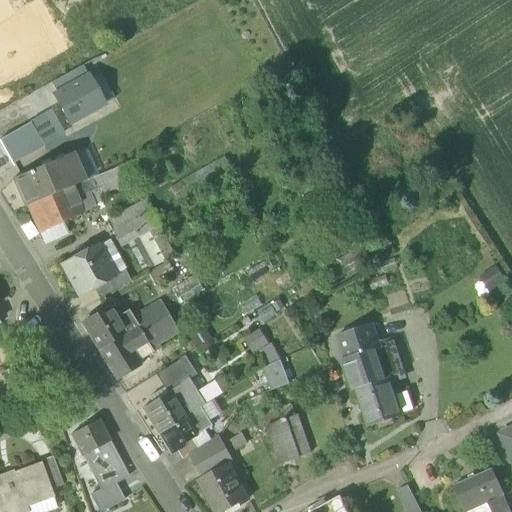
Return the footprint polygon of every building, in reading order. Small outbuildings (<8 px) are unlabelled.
[(77,52),(64,21),(2,49),(16,79),(77,52)] [(81,66),(51,83),(57,94),(88,77),(81,66)] [(99,73),(88,79),(103,104),(114,98),(99,73)] [(69,124),(103,105),(103,104),(88,79),(88,77),(57,94),(53,96),(69,124)] [(64,134),(51,111),(30,123),(42,145),(64,134)] [(0,139),(0,144),(10,163),(42,145),(30,123),(0,139)] [(91,179),(97,177),(85,149),(67,156),(79,184),(91,179)] [(14,179),(26,208),(28,207),(72,187),(79,184),(67,156),(14,179)] [(226,157),(169,189),(176,202),(233,171),(226,157)] [(108,172),(113,184),(140,172),(136,160),(135,161),(108,172)] [(28,207),(39,234),(64,223),(84,214),(83,213),(96,208),(94,204),(102,201),(100,196),(115,190),(113,184),(108,172),(97,177),(91,179),(92,181),(96,191),(77,199),(73,189),(72,187),(28,207)] [(91,179),(79,184),(72,187),(73,189),(77,199),(96,191),(92,181),(91,179)] [(127,245),(143,274),(175,256),(144,200),(105,223),(119,249),(127,245)] [(69,235),(64,223),(39,234),(43,241),(48,244),(69,235)] [(109,239),(96,246),(113,276),(124,270),(126,269),(109,239)] [(61,266),(78,297),(93,289),(113,278),(113,276),(96,246),(61,266)] [(270,260),(247,272),(253,282),(275,271),(270,260)] [(147,273),(152,283),(172,272),(166,263),(147,273)] [(507,282),(497,266),(479,277),(489,293),(507,282)] [(93,289),(99,299),(130,282),(124,270),(113,276),(113,278),(93,289)] [(386,276),(368,281),(372,292),(389,287),(386,276)] [(196,281),(173,294),(180,305),(203,292),(196,281)] [(240,306),(246,316),(263,306),(256,296),(240,306)] [(81,325),(97,352),(136,327),(131,319),(129,317),(126,312),(114,319),(107,308),(81,325)] [(131,319),(136,327),(155,316),(150,308),(131,319)] [(146,343),(151,351),(179,334),(164,310),(155,316),(162,327),(143,339),(146,343)] [(162,327),(155,316),(136,327),(142,337),(143,339),(162,327)] [(353,391),(357,390),(356,389),(382,380),(372,350),(379,348),(371,325),(338,336),(346,359),(342,360),(353,391)] [(142,337),(136,327),(97,352),(116,382),(140,367),(138,363),(131,352),(146,343),(143,339),(142,337)] [(205,327),(189,337),(197,350),(213,340),(205,327)] [(261,351),(270,345),(260,330),(244,340),(254,355),(261,351)] [(151,351),(146,343),(131,352),(138,363),(153,354),(151,351)] [(261,351),(268,368),(281,362),(282,361),(273,343),(270,345),(261,351)] [(372,350),(382,380),(389,378),(389,379),(404,374),(394,343),(379,348),(372,350)] [(155,376),(167,394),(170,392),(189,379),(190,379),(191,379),(198,375),(186,357),(155,376)] [(264,370),(272,391),(290,385),(281,362),(268,368),(264,370)] [(389,378),(382,380),(356,389),(357,390),(369,428),(402,417),(401,415),(413,411),(407,392),(395,396),(389,379),(389,378)] [(189,379),(170,392),(186,418),(202,408),(207,405),(199,392),(191,379),(190,379),(189,379)] [(216,381),(199,392),(207,405),(224,395),(216,381)] [(158,435),(186,418),(170,392),(167,394),(142,409),(158,435)] [(202,408),(186,418),(198,437),(206,432),(213,427),(202,408)] [(274,410),(278,420),(283,418),(280,408),(274,410)] [(289,436),(296,456),(306,453),(293,415),(283,418),(289,436)] [(176,451),(198,437),(186,418),(158,435),(170,454),(176,451)] [(289,436),(283,418),(278,420),(266,425),(271,442),(289,436)] [(81,458),(83,457),(82,457),(109,442),(98,421),(70,436),(81,458)] [(511,431),(502,436),(511,453),(511,431)] [(176,451),(182,460),(189,456),(212,441),(206,432),(198,437),(176,451)] [(189,456),(202,479),(229,464),(229,466),(234,463),(220,436),(212,441),(189,456)] [(231,442),(236,451),(248,445),(243,436),(231,442)] [(296,456),(289,436),(271,442),(278,463),(296,456)] [(128,477),(109,442),(82,457),(83,457),(100,490),(101,492),(115,484),(128,477)] [(41,465),(50,491),(63,487),(53,458),(39,463),(39,464),(40,464),(41,465)] [(13,472),(0,476),(0,496),(5,511),(28,511),(26,507),(53,497),(50,491),(41,465),(40,464),(39,464),(14,473),(13,472)] [(198,481),(215,511),(227,511),(248,501),(229,466),(229,464),(202,479),(198,481)] [(454,487),(466,511),(471,511),(488,505),(503,498),(505,497),(492,471),(454,487)] [(90,496),(98,511),(102,511),(124,501),(115,484),(101,492),(100,490),(90,496)] [(396,492),(406,511),(421,511),(409,486),(396,492)] [(26,507),(28,511),(49,511),(57,509),(53,497),(26,507)] [(348,511),(341,497),(312,511),(348,511)] [(491,511),(509,511),(503,498),(488,505),(491,511)]
